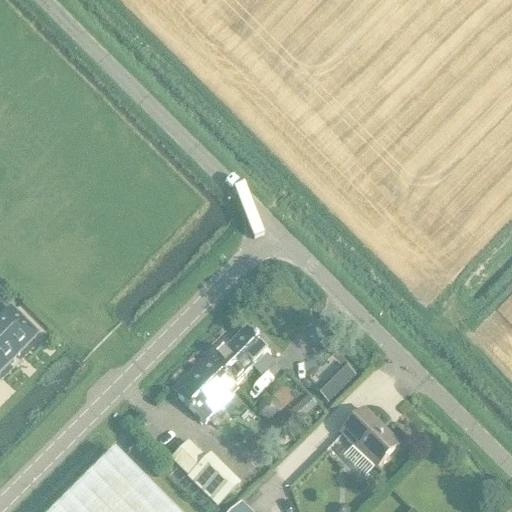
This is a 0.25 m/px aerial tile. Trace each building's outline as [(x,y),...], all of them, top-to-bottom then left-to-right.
[(0,375),(35,341),(10,316),(0,325),(0,375)] [(234,389),(269,354),(246,331),(226,351),(224,349),(215,357),(217,359),(211,365),(234,389)] [(234,389),(211,365),(204,372),(199,367),(172,394),(203,426),(231,399),(228,395),(234,389)] [(343,367),(316,394),(327,405),(354,378),(343,367)] [(374,471),(397,448),(362,413),(339,437),(374,471)] [(209,459),(205,463),(188,446),(170,465),(186,482),(214,510),(237,488),(209,459)] [(170,511),(118,459),(64,511),(170,511)]
